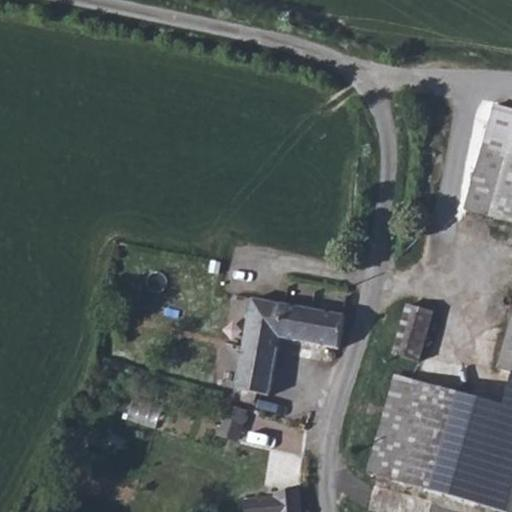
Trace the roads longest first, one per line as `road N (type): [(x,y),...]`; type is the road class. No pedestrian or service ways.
road 1 (unclassified): [(55,0),(313,53),(363,84),(386,121),(391,168),(344,379),(333,452),(336,511)]
road 2 (track): [(511,91),(404,73),(363,84)]
